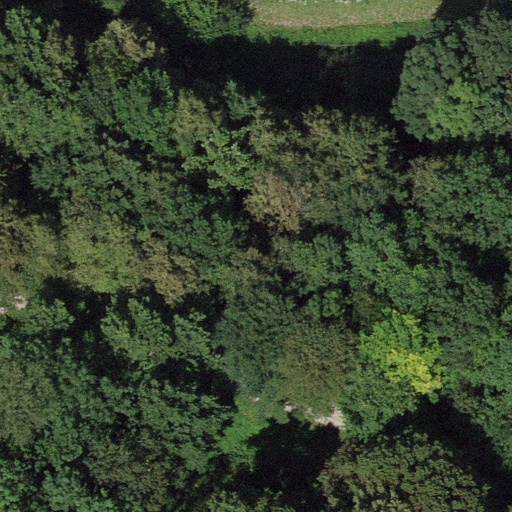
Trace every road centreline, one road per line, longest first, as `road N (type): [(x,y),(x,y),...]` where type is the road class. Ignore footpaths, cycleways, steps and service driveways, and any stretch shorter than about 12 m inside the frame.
road 1 (track): [(511,477),(0,299)]
road 2 (track): [(0,12),(511,186)]
